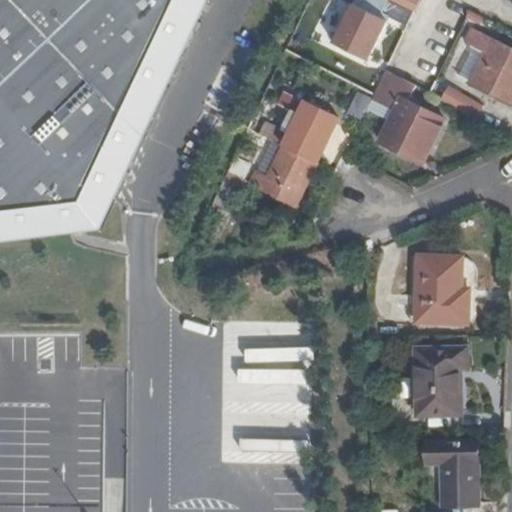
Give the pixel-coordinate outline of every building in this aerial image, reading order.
[(0,0),(0,241),(80,232),(99,229),(207,0),(0,0)] [(387,0),(341,0),(330,25),(324,22),(319,35),(342,47),(338,54),(352,61),(355,53),(369,60),(390,18),(408,27),(414,13),(387,0)] [(387,0),(414,13),(420,0),(387,0)] [(511,48),(473,29),(466,42),(475,47),(460,77),(471,83),(511,103),(511,48)] [(483,112),(486,99),(447,88),(443,101),(483,112)] [(294,97),(289,109),(300,115),(285,146),(318,163),(339,119),(294,97)] [(402,97),(379,142),(425,165),(447,120),(402,97)] [(277,132),(254,121),(250,130),(267,138),(274,141),(285,146),(300,115),(289,109),(277,132)] [(267,138),(250,130),(246,138),(263,146),(267,138)] [(285,146),(274,141),(258,172),(269,177),(285,146)] [(318,163),(285,146),(269,177),(258,172),(252,184),(296,207),(318,163)] [(254,165),(242,159),(240,164),(235,162),(214,206),(229,214),(240,191),(242,191),(254,165)] [(464,257),(421,256),(419,322),(470,323),(470,308),(470,306),(469,304),(467,302),(465,301),(463,300),(463,290),(464,257)] [(471,290),(463,290),(463,300),(465,301),(467,302),(469,304),(470,306),(470,308),(471,290)] [(468,348),(418,349),(420,415),(462,414),(461,368),(469,367),(468,348)] [(238,419),(238,360),(205,360),(206,419),(238,419)] [(480,440),(428,442),(428,465),(444,465),(445,507),(481,506),(480,440)]
